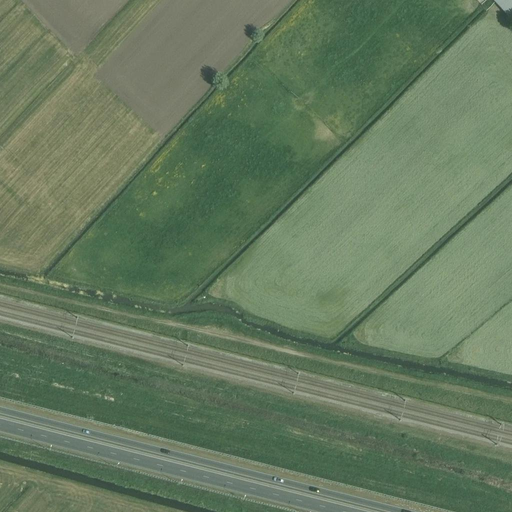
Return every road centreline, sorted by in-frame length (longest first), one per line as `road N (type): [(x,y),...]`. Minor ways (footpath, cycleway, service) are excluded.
road 1 (trunk): [(400,511),(0,410)]
road 2 (trunk): [(0,424),(345,511)]
